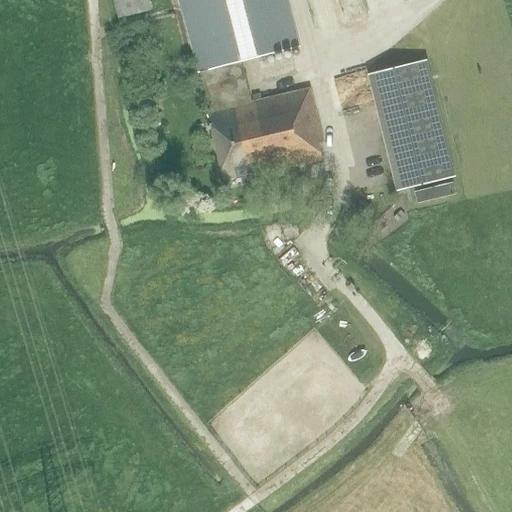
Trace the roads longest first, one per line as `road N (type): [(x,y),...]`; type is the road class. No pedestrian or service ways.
road 1 (track): [(92,0),(114,236),(105,300),(255,498)]
road 2 (track): [(237,511),(353,421),(399,356)]
road 3 (track): [(399,356),(309,248),(330,207)]
road 4 (track): [(399,356),(436,399),(397,453)]
